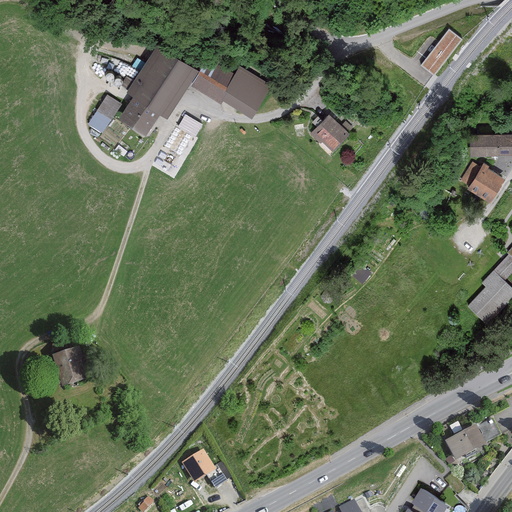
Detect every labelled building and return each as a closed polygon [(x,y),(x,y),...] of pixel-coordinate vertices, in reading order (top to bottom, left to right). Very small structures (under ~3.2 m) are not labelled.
[(460,38),(450,31),(423,66),(433,73),(460,38)] [(163,116),(195,68),(155,42),(123,91),(130,96),(115,117),(141,134),(156,112),(163,116)] [(231,74),(207,57),(189,85),(217,104),(221,99),(247,116),(267,85),(237,65),(231,74)] [(101,131),(119,104),(105,95),(87,122),(101,131)] [(186,112),(178,124),(196,135),(203,122),(186,112)] [(345,134),(326,116),(308,135),(317,144),(319,141),(330,151),(345,134)] [(511,153),(511,134),(467,135),(467,154),(511,153)] [(486,167),(480,163),(465,187),(486,201),(501,178),(485,168),(486,167)] [(491,271),(501,280),(511,266),(511,260),(505,254),(491,271)] [(511,288),(501,280),(491,271),(480,283),(483,285),(465,306),(485,323),(511,292),(511,288)] [(87,378),(76,347),(48,358),(59,388),(87,378)] [(491,415),(478,424),(489,442),(503,433),(491,415)] [(482,443),(471,425),(441,442),(451,460),(482,443)] [(212,470),(200,451),(179,464),(191,483),(212,470)] [(437,511),(443,504),(417,487),(408,502),(423,511),(437,511)] [(150,502),(146,499),(136,508),(140,511),(150,502)] [(356,511),(351,502),(335,509),(336,511),(356,511)]
